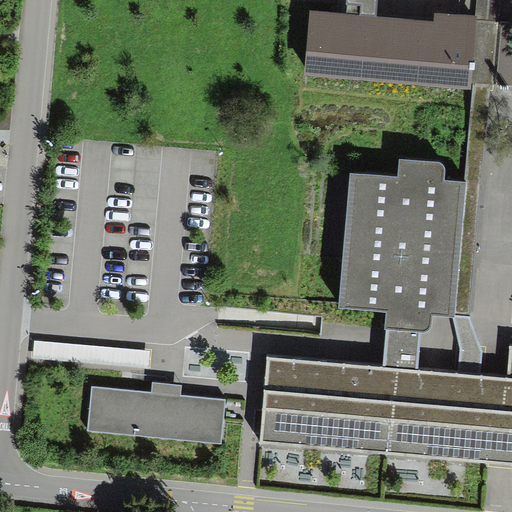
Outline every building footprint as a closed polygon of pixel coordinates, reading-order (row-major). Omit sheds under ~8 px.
[(432,26),(306,16),(302,76),(468,89),(474,20),(433,17),(432,26)] [(399,176),(353,171),(341,306),(388,310),(386,330),(422,333),(429,329),(431,315),(454,315),(465,180),(444,178),(445,161),(400,157),(399,176)] [(457,316),(472,363),(489,358),(473,311),(457,316)] [(419,370),(422,333),(386,330),(383,367),(267,356),(259,443),(511,466),(511,346),(510,346),(507,378),(419,370)] [(149,353),(35,342),(34,359),(147,370),(149,353)] [(150,393),(90,386),(85,430),(222,444),(226,401),(182,396),(183,385),(151,381),(150,393)]
